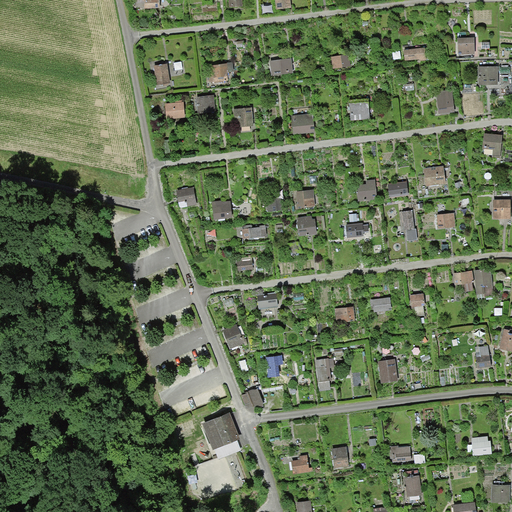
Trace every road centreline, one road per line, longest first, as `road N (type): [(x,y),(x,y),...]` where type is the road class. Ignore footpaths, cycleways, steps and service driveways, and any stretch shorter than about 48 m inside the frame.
road 1 (residential): [(120,0),(159,208),(245,420)]
road 2 (residential): [(511,389),(245,420)]
road 3 (track): [(0,176),(159,208)]
